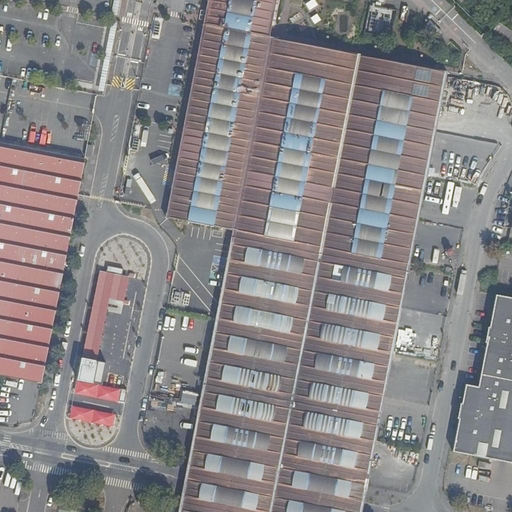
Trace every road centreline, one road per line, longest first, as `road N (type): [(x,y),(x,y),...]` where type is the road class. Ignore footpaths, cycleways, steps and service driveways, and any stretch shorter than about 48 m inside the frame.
road 1 (unclassified): [(511,153),(479,218),(423,511)]
road 2 (unclassified): [(123,468),(165,254),(153,234),(133,223),(95,216)]
road 3 (unclassified): [(95,216),(46,453)]
road 4 (tertiary): [(123,468),(345,511)]
road 5 (unclassified): [(95,216),(140,0)]
